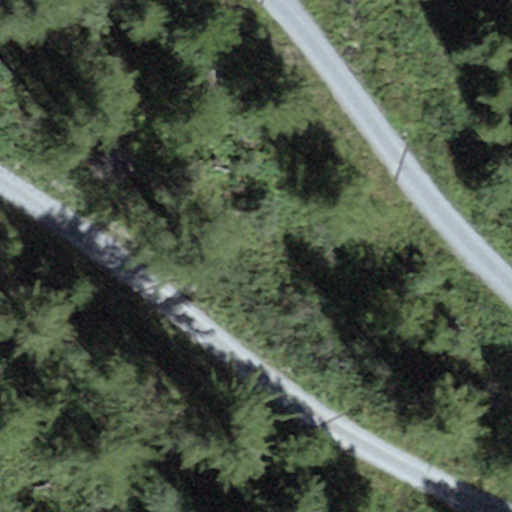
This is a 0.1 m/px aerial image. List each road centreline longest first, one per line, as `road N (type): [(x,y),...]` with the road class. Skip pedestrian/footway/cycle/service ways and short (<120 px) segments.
road 1 (track): [(508,511),(333,424),(99,243),(0,179)]
road 2 (track): [(274,0),(293,16),(407,186),(511,290)]
